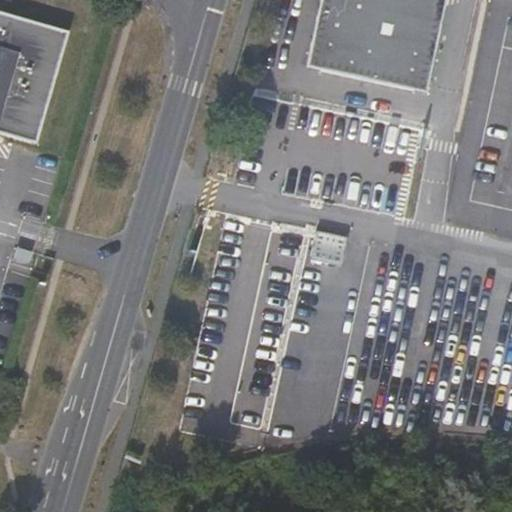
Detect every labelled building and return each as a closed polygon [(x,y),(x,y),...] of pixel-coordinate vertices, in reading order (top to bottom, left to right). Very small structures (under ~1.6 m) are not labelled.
[(427,89),(446,0),(321,0),(308,63),(427,89)] [(0,95),(24,14),(0,7),(0,95)] [(73,27),(24,14),(0,95),(0,128),(41,140),(73,27)] [(301,259),(332,268),(340,241),(309,232),(301,259)] [(247,403),(237,403),(236,417),(264,418),(265,385),(248,385),(247,403)]
